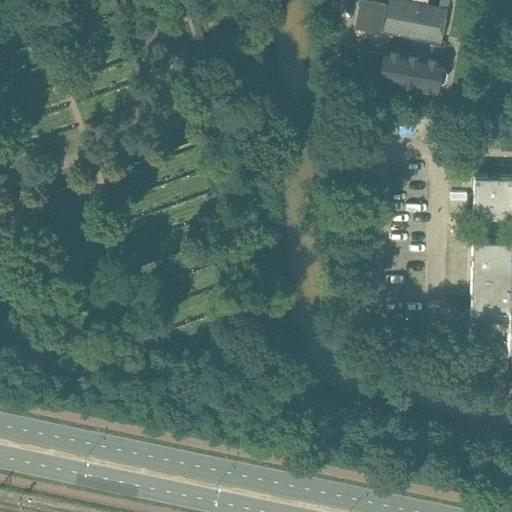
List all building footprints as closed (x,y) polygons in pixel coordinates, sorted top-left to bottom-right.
[(359,0),(357,11),(355,25),(370,27),(381,30),(386,1),(380,0),(359,0)] [(397,0),(389,0),(384,30),(439,41),(445,9),(437,8),(397,0)] [(438,0),(437,8),(445,9),(447,10),(448,0),(438,0)] [(435,91),(436,82),(440,83),(445,80),(446,72),(443,67),(439,66),(441,58),(384,47),(380,69),(359,65),(356,76),(435,91)] [(511,215),(511,205),(511,203),(511,174),(473,173),(472,213),(511,215)] [(510,279),(511,239),(471,238),(470,278),(510,279)] [(508,317),(508,306),(510,306),(510,279),(470,278),(469,316),(508,317)]
